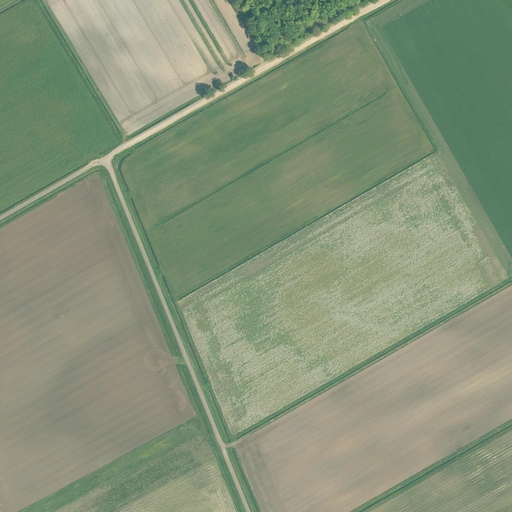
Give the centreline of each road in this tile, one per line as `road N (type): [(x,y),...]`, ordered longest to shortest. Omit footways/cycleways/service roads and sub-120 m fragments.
road 1 (unclassified): [(248,511),(108,167),(93,164),(0,218)]
road 2 (track): [(383,0),(102,163)]
